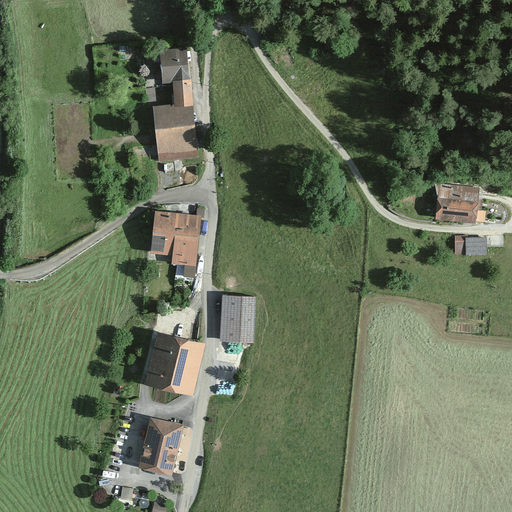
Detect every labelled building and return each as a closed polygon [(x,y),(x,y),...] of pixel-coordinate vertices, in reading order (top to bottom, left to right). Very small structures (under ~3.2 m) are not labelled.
[(189,48),(164,49),(165,82),(175,81),(191,80),(189,48)] [(197,156),(191,80),(175,81),(176,105),(158,107),(161,160),(197,156)] [(484,188),(441,185),(439,218),(481,222),(484,188)] [(200,219),(153,215),(149,257),(196,261),(200,219)] [(489,238),(458,237),(458,254),(489,255),(489,238)] [(257,295),(223,293),(220,342),(253,344),(257,295)] [(155,330),(141,380),(188,393),(202,342),(155,330)] [(189,425),(149,415),(134,469),(175,480),(189,425)] [(124,485),(122,496),(132,499),(135,488),(124,485)] [(167,511),(169,503),(155,501),(153,511),(167,511)]
